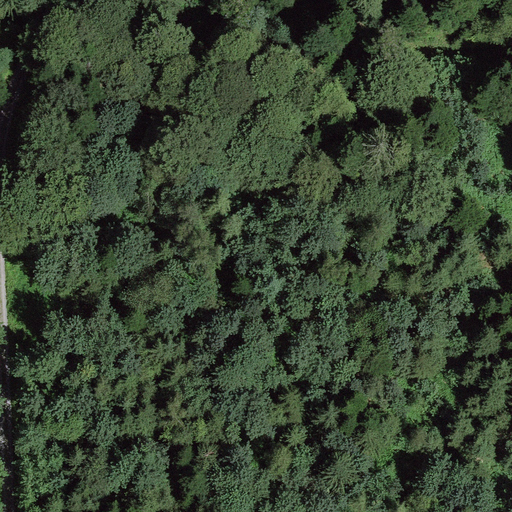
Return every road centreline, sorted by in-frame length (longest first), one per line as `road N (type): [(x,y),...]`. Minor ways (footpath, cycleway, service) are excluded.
road 1 (track): [(12,511),(0,274)]
road 2 (track): [(311,0),(457,53),(511,54)]
road 3 (track): [(0,139),(26,50),(98,0)]
